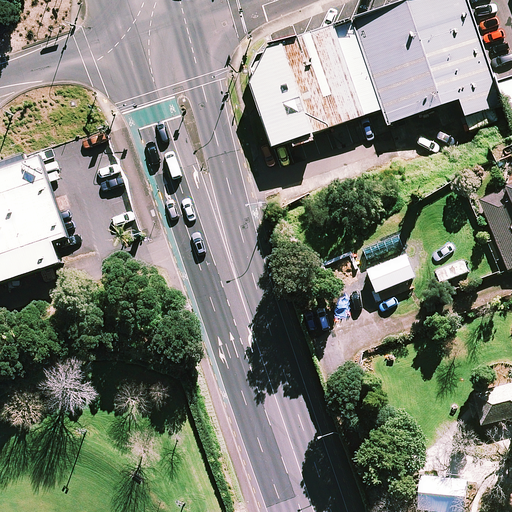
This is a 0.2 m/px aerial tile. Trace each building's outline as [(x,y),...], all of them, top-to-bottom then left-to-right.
[(468,0),(407,0),(352,19),(383,109),(387,122),(497,85),(468,0)] [(383,109),(352,19),(268,47),(250,82),(273,146),(383,109)] [(511,77),(497,85),(510,130),(511,128),(511,77)] [(36,155),(0,168),(0,282),(73,255),(36,155)] [(511,173),(475,192),(505,252),(511,248),(511,173)] [(405,205),(331,251),(354,289),(429,242),(405,205)] [(507,362),(506,359),(494,321),(464,330),(476,368),(491,364),(492,366),(507,362)] [(511,382),(472,392),(475,400),(468,402),(471,413),(472,418),(479,417),(481,425),(511,417),(511,382)] [(465,511),(469,478),(419,474),(416,508),(423,508),(422,511),(445,511),(446,510),(461,511),(465,511)]
